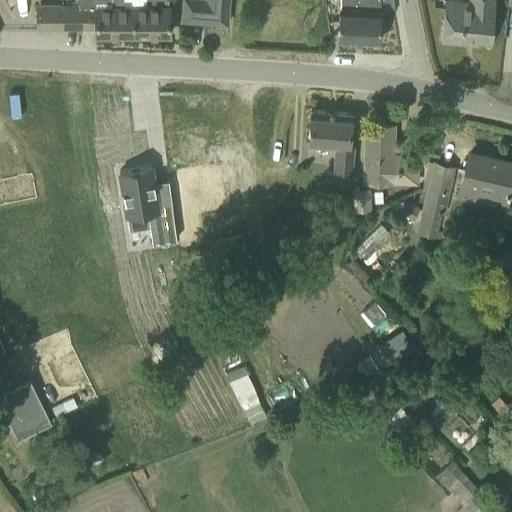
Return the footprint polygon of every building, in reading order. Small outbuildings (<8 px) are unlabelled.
[(132,35),(132,19),(118,19),(119,6),(112,6),(111,0),(75,0),(78,3),(78,6),(62,6),(62,7),(63,27),(81,27),(95,27),(95,35),(132,35)] [(120,0),(111,0),(112,6),(119,6),(118,19),(132,19),(132,35),(169,34),(168,9),(167,9),(167,0),(146,0),(146,5),(121,5),(120,0)] [(183,0),(183,15),(228,18),(228,0),(183,0)] [(339,0),(339,6),(339,20),(338,40),(378,41),(379,9),(379,0),(339,0)] [(465,38),(490,41),(491,41),(495,5),(494,5),(494,0),(472,0),(472,3),(446,0),(441,40),(465,42),(465,38)] [(36,27),(63,27),(62,7),(62,6),(36,6),(36,27)] [(348,145),(349,132),(351,112),(311,109),(308,144),(336,146),(333,179),(351,181),(354,146),(348,145)] [(416,182),(416,175),(417,155),(392,154),(393,125),(365,124),(364,180),(416,182)] [(508,193),(511,174),(511,161),(497,158),(497,161),(467,154),(460,187),(475,191),(476,186),(508,193)] [(429,188),(417,233),(435,237),(447,192),(453,167),(434,162),(429,188)] [(150,167),(119,172),(126,217),(147,213),(152,245),(176,241),(169,192),(155,194),(150,167)] [(180,181),(168,183),(169,192),(176,241),(200,238),(196,210),(221,206),(220,196),(217,168),(179,173),(180,181)] [(0,238),(2,239),(0,229),(0,223),(5,223),(2,210),(20,206),(23,219),(39,216),(30,175),(24,176),(23,170),(0,174),(0,238)] [(351,187),(353,209),(370,207),(368,186),(351,187)] [(211,258),(191,265),(197,281),(201,280),(204,288),(218,283),(214,274),(216,273),(218,279),(223,277),(226,287),(254,279),(249,264),(258,261),(254,246),(211,258)] [(379,303),(372,309),(376,315),(383,309),(379,303)] [(42,405),(29,379),(0,392),(0,425),(9,421),(17,439),(35,430),(50,423),(42,405)] [(511,471),(511,441),(496,456),(511,471)] [(491,511),(489,510),(494,505),(451,460),(435,475),(470,511),(491,511)]
